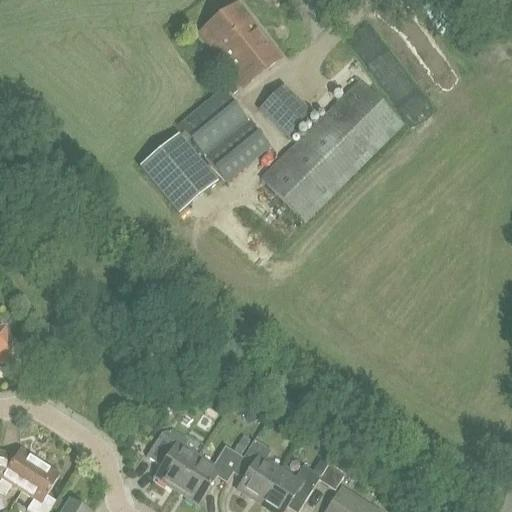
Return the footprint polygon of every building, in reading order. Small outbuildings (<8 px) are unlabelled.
[(281,60),(237,5),(199,35),(243,90),(281,60)] [(304,224),(403,126),(360,82),(261,180),(304,224)] [(269,150),(220,90),(178,125),(226,185),(269,150)] [(285,138),(307,116),(281,90),(259,112),(285,138)] [(139,169),(178,216),(216,185),(177,138),(139,169)] [(0,363),(9,362),(6,346),(2,347),(0,332),(0,363)] [(175,493),(198,459),(183,449),(187,442),(172,432),(161,435),(145,459),(161,468),(154,479),(175,493)] [(243,438),(233,453),(239,456),(248,442),(243,438)] [(258,506),(280,471),(265,462),(270,453),(253,442),(252,444),(247,452),(242,460),(233,474),(238,477),(243,480),(236,492),(258,506)] [(198,459),(175,493),(197,507),(215,479),(219,481),(226,485),(233,474),(242,460),(224,449),(212,468),(198,459)] [(21,494),(39,464),(20,452),(12,464),(6,460),(7,455),(0,453),(0,480),(4,483),(0,488),(0,493),(6,498),(12,488),(21,494)] [(39,464),(21,494),(33,501),(26,511),(27,511),(49,511),(55,503),(46,497),(59,477),(39,464)] [(334,493),(344,477),(329,466),(320,480),(318,483),(334,493)] [(318,483),(320,480),(302,469),(300,472),(295,481),(280,471),(258,506),(267,511),(284,511),(291,502),(301,508),(312,492),(318,483)] [(374,511),(340,490),(326,511),(374,511)] [(68,506),(67,506),(58,500),(57,500),(57,501),(56,503),(55,504),(51,510),(54,511),(64,511),(68,507),(68,506)] [(83,511),(70,503),(64,511),(83,511)]
